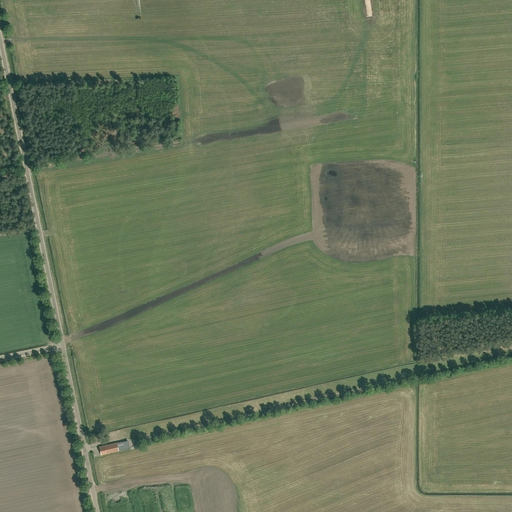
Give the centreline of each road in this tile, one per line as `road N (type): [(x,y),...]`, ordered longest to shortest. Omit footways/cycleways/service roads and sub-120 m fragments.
road 1 (unclassified): [(63,345),(0,36)]
road 2 (unclassified): [(97,511),(63,345)]
